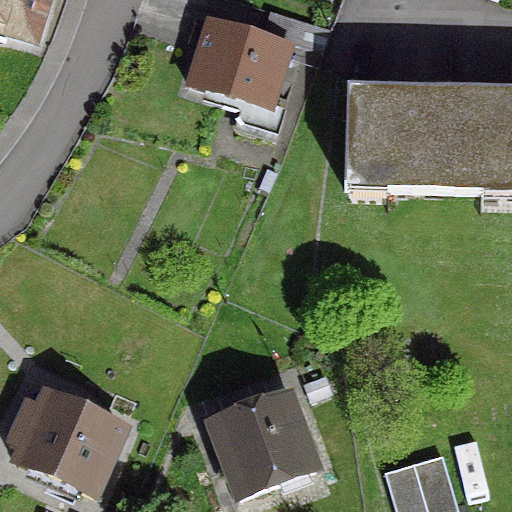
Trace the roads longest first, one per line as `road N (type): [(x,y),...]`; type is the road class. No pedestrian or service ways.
road 1 (residential): [(0,212),(61,128),(112,0)]
road 2 (unknown): [(511,16),(365,11)]
